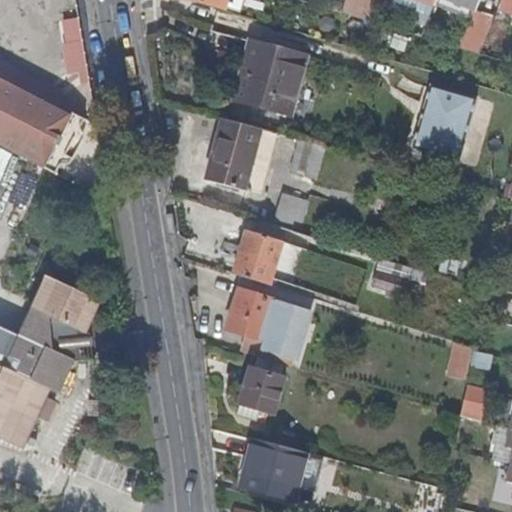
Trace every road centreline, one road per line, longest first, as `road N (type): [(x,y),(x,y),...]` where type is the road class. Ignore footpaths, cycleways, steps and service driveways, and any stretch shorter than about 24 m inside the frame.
road 1 (tertiary): [(188,511),(111,0)]
road 2 (unknown): [(180,0),(376,61)]
